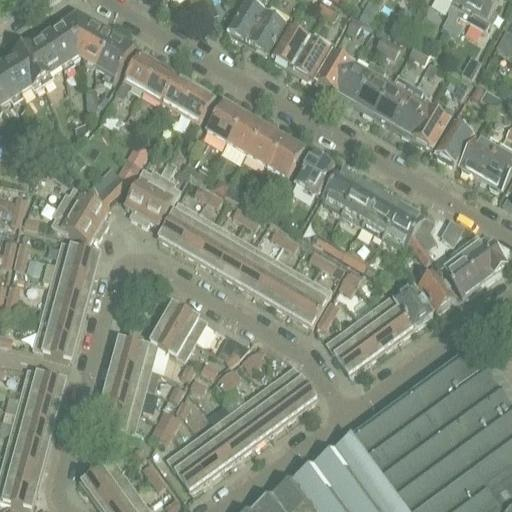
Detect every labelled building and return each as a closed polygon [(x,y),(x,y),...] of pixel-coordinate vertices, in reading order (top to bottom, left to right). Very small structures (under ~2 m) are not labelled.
[(205,0),(202,0),(197,3),(204,13),(204,12),(211,8),(205,0)] [(455,21),(458,23),(470,0),(436,0),(434,5),(434,10),(437,14),(441,16),(445,16),(449,14),(453,8),(460,12),(455,21)] [(496,19),(493,17),(500,5),(492,0),(470,0),(458,23),(482,36),(487,28),(490,30),(496,19)] [(197,3),(191,8),(198,17),(204,13),(197,3)] [(314,15),(324,20),(331,9),(324,5),(323,7),(320,5),(314,15)] [(211,8),(204,12),(213,22),(219,19),(212,7),(211,8)] [(245,7),(227,37),(248,49),(265,19),(245,7)] [(338,13),(331,9),(324,20),(334,26),(339,16),(337,15),(338,13)] [(63,29),(62,29),(83,61),(83,67),(95,73),(113,43),(93,32),(94,31),(94,30),(93,29),(93,28),(92,28),(78,19),(63,28),(63,29)] [(248,49),(270,62),(287,32),(265,19),(248,49)] [(448,22),(443,32),(441,35),(449,39),(456,26),(448,22)] [(361,29),(353,25),(347,35),(355,40),(361,29)] [(463,31),(456,26),(449,39),(456,43),(458,40),(463,31)] [(63,32),(43,45),(62,74),(78,64),(83,67),(83,61),(62,29),(62,30),(62,31),(63,32)] [(270,62),(291,74),(309,45),(287,32),(270,62)] [(386,58),(392,46),(386,42),(378,54),(386,58)] [(115,86),(133,56),(113,43),(95,73),(115,86)] [(43,45),(22,58),(41,87),(62,74),(43,45)] [(311,86),(328,56),(309,45),(291,74),(311,86)] [(392,46),(386,58),(395,62),(401,52),(392,46)] [(424,71),(427,67),(432,58),(416,49),(409,62),(424,71)] [(22,58),(2,71),(21,100),(41,87),(22,58)] [(140,59),(115,100),(104,120),(99,128),(102,129),(115,136),(118,138),(119,139),(126,128),(125,127),(114,120),(123,105),(131,90),(143,97),(159,71),(140,59)] [(333,59),(316,89),(334,99),(351,70),(333,59)] [(471,85),(481,67),(471,62),(461,80),(471,85)] [(337,98),(354,109),(377,71),(370,67),(364,77),(351,70),(334,99),(336,100),(337,98)] [(438,74),(431,69),(430,69),(424,79),(432,84),(438,74)] [(2,71),(0,72),(0,113),(21,100),(2,71)] [(143,97),(162,108),(177,82),(159,71),(143,97)] [(354,109),(374,120),(390,93),(379,86),(385,76),(377,71),(354,109)] [(162,108),(180,119),(196,92),(177,82),(162,108)] [(98,116),(97,108),(96,99),(95,85),(84,86),(87,117),(88,117),(88,124),(96,123),(96,116),(98,116)] [(453,100),(461,105),(469,91),(461,87),(453,100)] [(401,99),(390,93),(374,120),(393,131),(416,92),(408,88),(401,99)] [(477,91),(471,101),(478,105),(483,95),(477,91)] [(199,130),(215,104),(196,92),(180,119),(199,130)] [(393,131),(413,143),(429,115),(416,108),(423,97),(416,92),(393,131)] [(480,106),(493,113),(499,103),(486,95),(480,106)] [(101,111),(103,107),(105,104),(96,99),(97,108),(101,111)] [(511,120),(511,110),(499,103),(493,113),(511,123),(511,120)] [(223,108),(206,137),(227,149),(244,120),(223,108)] [(431,156),(448,126),(454,117),(446,113),(440,122),(429,115),(413,143),(417,145),(416,147),(431,156)] [(29,114),(21,119),(27,128),(34,123),(29,114)] [(472,128),(457,119),(435,158),(456,170),(472,141),(466,138),(472,128)] [(227,149),(247,161),(264,132),(244,120),(227,149)] [(11,126),(5,134),(13,141),(19,134),(11,126)] [(78,146),(80,144),(89,135),(88,127),(75,133),(78,146)] [(119,139),(131,146),(138,135),(126,128),(119,139)] [(247,161),(267,172),(284,143),(264,132),(247,161)] [(143,138),(138,146),(151,154),(156,145),(143,138)] [(287,184),(304,155),(284,143),(267,172),(287,184)] [(476,144),(459,172),(481,185),(500,151),(491,145),(487,150),(476,144)] [(511,178),(511,157),(500,151),(481,185),(501,197),(511,178)] [(131,158),(127,165),(140,172),(144,165),(131,158)] [(331,171),(314,161),(297,190),(315,200),(331,171)] [(127,165),(123,172),(136,180),(140,172),(127,165)] [(176,172),(168,167),(164,174),(172,179),(176,172)] [(197,179),(206,185),(211,176),(201,171),(197,179)] [(118,180),(131,188),(136,180),(123,172),(118,180)] [(168,186),(172,179),(164,174),(160,181),(164,184),(168,186)] [(137,191),(125,212),(134,217),(131,223),(139,227),(164,184),(160,181),(153,178),(151,181),(144,176),(135,190),(137,191)] [(323,203),(323,204),(320,210),(340,221),(360,188),(339,176),(323,203)] [(171,211),(180,197),(173,193),(175,190),(168,186),(164,184),(139,227),(146,232),(150,227),(159,232),(171,211)] [(218,185),(213,194),(224,200),(230,189),(222,185),(218,185)] [(381,200),(360,188),(340,221),(361,234),(381,200)] [(195,200),(206,206),(211,198),(200,191),(195,200)] [(231,191),(227,197),(225,200),(238,207),(243,198),(231,191)] [(87,203),(74,195),(69,202),(66,201),(60,212),(105,237),(110,228),(103,225),(108,217),(87,204),(87,203)] [(217,213),(222,205),(211,198),(206,206),(217,213)] [(246,208),(256,214),(260,205),(250,200),(246,208)] [(401,212),(381,200),(361,234),(381,245),(401,212)] [(503,210),(502,211),(511,216),(511,207),(508,201),(506,204),(503,210)] [(0,213),(23,218),(26,205),(16,203),(15,208),(0,204),(0,213)] [(269,226),(280,232),(292,212),(281,205),(269,226)] [(178,209),(158,243),(178,254),(198,221),(178,209)] [(67,238),(88,250),(93,242),(99,246),(105,237),(60,212),(54,222),(57,224),(52,232),(66,240),(67,238)] [(406,253),(414,240),(422,225),(401,212),(381,245),(403,258),(406,253)] [(20,232),(23,218),(0,213),(0,221),(11,224),(10,229),(20,232)] [(232,222),(244,228),(249,220),(238,213),(232,222)] [(260,226),(249,220),(244,228),(256,235),(260,226)] [(178,254),(197,265),(216,232),(198,221),(178,254)] [(39,226),(27,223),(23,233),(37,237),(39,226)] [(425,223),(422,225),(414,240),(420,248),(425,256),(426,255),(436,248),(430,237),(434,231),(434,228),(425,223)] [(453,253),(464,235),(465,234),(450,226),(440,243),(453,253)] [(197,265),(216,276),(235,243),(216,232),(197,265)] [(276,235),(275,236),(270,244),(282,251),(287,242),(276,235)] [(317,240),(316,239),(312,247),(322,252),(327,244),(317,239),(317,240)] [(299,248),(287,242),(282,251),(294,257),(299,248)] [(216,276),(235,287),(254,254),(235,243),(216,276)] [(347,256),(327,244),(322,252),(342,264),(347,256)] [(481,248),(478,244),(459,258),(481,290),(507,271),(508,260),(493,252),(492,251),(489,253),(484,246),(481,248)] [(17,249),(16,248),(6,246),(3,259),(13,262),(17,249)] [(30,250),(22,248),(20,248),(17,261),(27,263),(30,250)] [(433,266),(426,255),(425,256),(420,248),(412,254),(425,272),(433,266)] [(100,259),(63,249),(57,271),(94,281),(100,259)] [(235,287),(254,298),(273,265),(254,254),(235,287)] [(314,257),(313,258),(308,266),(319,273),(325,264),(314,257)] [(441,277),(460,302),(462,304),(481,290),(459,258),(449,265),(452,269),(441,277)] [(0,272),(10,275),(13,262),(3,259),(3,260),(0,259),(0,267),(1,268),(0,272)] [(24,276),(27,263),(17,261),(14,274),(24,276)] [(353,271),(363,277),(368,268),(358,263),(353,271)] [(344,276),(325,264),(319,273),(339,284),(344,276)] [(254,298),(273,309),(292,276),(273,265),(254,298)] [(378,275),(368,268),(363,277),(373,283),(378,275)] [(88,302),(94,281),(57,271),(51,292),(88,302)] [(439,317),(455,305),(453,303),(455,302),(434,274),(426,280),(428,282),(417,291),(436,316),(437,315),(439,317)] [(273,309),(292,320),(311,287),(292,276),(273,309)] [(360,284),(349,277),(348,277),(343,286),(355,292),(360,284)] [(351,301),(355,292),(343,286),(338,294),(351,301)] [(312,332),(331,299),(311,287),(292,320),(312,332)] [(20,294),(11,291),(10,291),(7,303),(17,306),(20,294)] [(51,292),(45,313),(82,323),(88,302),(51,292)] [(413,294),(393,309),(413,335),(433,321),(413,294)] [(14,319),(17,306),(7,303),(4,317),(14,319)] [(393,309),(391,305),(390,304),(374,316),(397,347),(413,335),(393,309)] [(339,312),(331,307),(330,307),(323,318),(333,324),(339,312)] [(206,329),(173,309),(162,329),(195,348),(206,329)] [(45,313),(40,335),(77,344),(82,323),(45,313)] [(374,316),(358,327),(381,359),(397,347),(374,316)] [(326,336),(333,324),(323,318),(316,330),(326,336)] [(358,327),(342,339),(365,370),(381,359),(358,327)] [(162,329),(151,348),(157,352),(184,368),(195,348),(162,329)] [(34,357),(71,367),(77,344),(40,335),(34,357)] [(326,351),(349,382),(365,370),(342,339),(326,351)] [(0,350),(10,353),(12,342),(0,340),(0,350)] [(240,364),(249,354),(228,341),(220,356),(217,361),(223,364),(229,372),(241,364),(240,364)] [(156,357),(157,352),(151,348),(150,349),(149,352),(120,344),(114,366),(151,376),(156,357)] [(257,357),(249,363),(257,373),(265,368),(257,357)] [(511,511),(511,415),(483,375),(473,362),(464,361),(432,384),(256,511),(511,511)] [(249,363),(242,368),(250,379),(257,373),(249,363)] [(114,366),(108,387),(145,397),(151,376),(114,366)] [(214,383),(226,374),(216,368),(213,373),(206,368),(200,378),(213,384),(214,383)] [(190,387),(196,375),(186,369),(180,381),(190,387)] [(233,374),(225,380),(233,391),(241,385),(233,374)] [(317,406),(294,374),(277,386),(301,418),(317,406)] [(65,386),(29,376),(23,398),(59,408),(65,386)] [(217,386),(218,386),(225,397),(233,391),(225,380),(217,386)] [(202,400),(207,391),(195,384),(190,393),(202,400)] [(277,386),(262,398),(285,429),(301,418),(277,386)] [(108,387),(102,408),(140,418),(145,397),(108,387)] [(184,396),(184,395),(175,391),(168,403),(178,408),(184,396)] [(23,398),(17,419),(54,429),(59,408),(23,398)] [(262,398),(246,409),(269,441),(285,429),(262,398)] [(191,411),(183,406),(182,406),(176,418),(185,423),(191,411)] [(96,430),(114,435),(134,440),(140,418),(102,408),(96,430)] [(246,409),(230,420),(254,452),(269,441),(246,409)] [(164,416),(158,427),(167,432),(173,421),(164,416)] [(17,419),(11,441),(48,450),(54,429),(17,419)] [(230,420),(215,432),(238,464),(254,452),(230,420)] [(181,426),(173,421),(167,432),(173,441),(181,426)] [(151,440),(157,443),(160,445),(167,432),(158,427),(151,440)] [(160,445),(168,449),(173,441),(167,432),(160,445)] [(215,432),(199,443),(222,475),(238,464),(215,432)] [(11,441),(5,462),(42,472),(48,450),(11,441)] [(199,443),(183,455),(207,486),(222,475),(199,443)] [(139,470),(147,465),(141,456),(139,453),(131,459),(139,470)] [(190,499),(207,486),(183,455),(167,467),(190,499)] [(5,462),(0,481),(0,482),(36,493),(42,472),(5,462)] [(112,465),(81,487),(93,504),(124,481),(112,465)] [(142,475),(150,486),(158,480),(150,469),(142,475)] [(158,497),(166,491),(158,480),(150,486),(158,497)] [(93,504),(99,511),(114,511),(135,497),(124,481),(93,504)] [(0,506),(19,511),(31,511),(36,493),(0,482),(0,506)] [(114,511),(146,511),(135,497),(114,511)]
